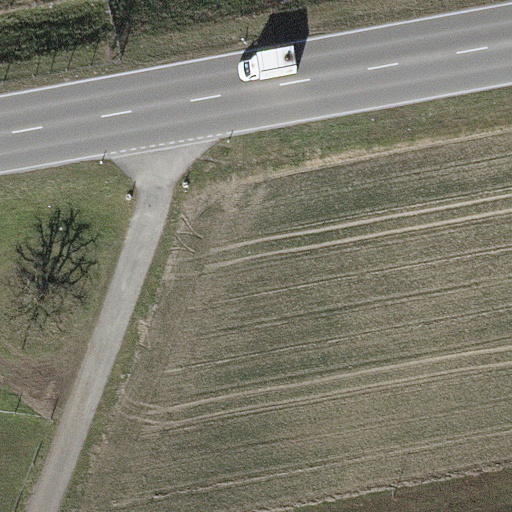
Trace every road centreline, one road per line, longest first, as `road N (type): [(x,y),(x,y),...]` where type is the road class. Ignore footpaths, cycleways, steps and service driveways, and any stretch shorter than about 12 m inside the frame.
road 1 (unclassified): [(197,102),(41,511)]
road 2 (primary): [(197,102),(511,46)]
road 3 (primary): [(0,137),(197,102)]
